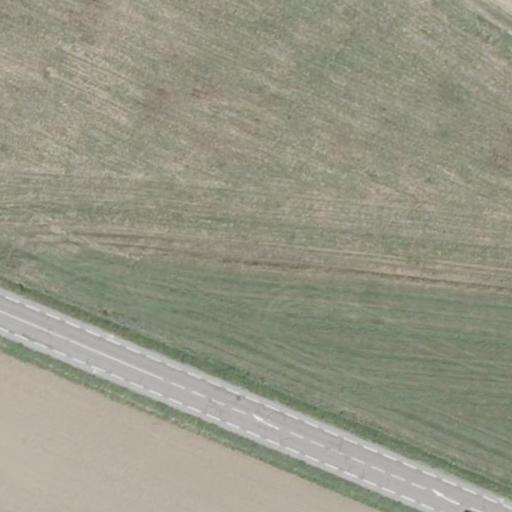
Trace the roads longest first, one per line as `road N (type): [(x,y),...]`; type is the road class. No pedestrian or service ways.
road 1 (secondary): [(0,313),(475,511)]
road 2 (track): [(0,245),(47,236),(511,285)]
